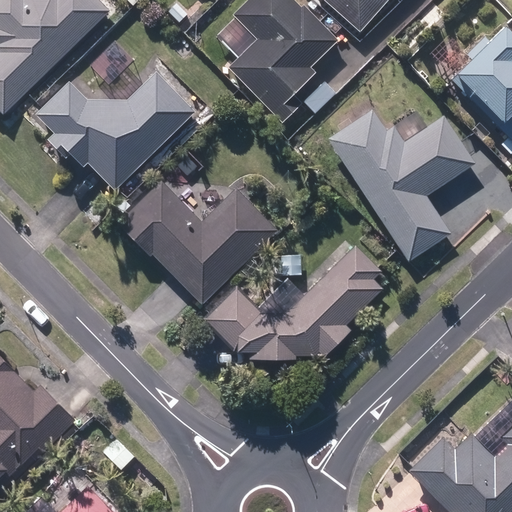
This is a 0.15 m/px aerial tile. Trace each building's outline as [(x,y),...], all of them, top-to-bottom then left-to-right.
[(0,0),(0,114),(2,117),(109,13),(95,0),(0,0)] [(227,71),(282,126),(302,106),(293,98),(316,76),(311,71),(339,43),(303,8),(301,10),(291,0),(249,0),(232,18),(256,42),(227,71)] [(319,0),(359,35),(390,0),(319,0)] [(167,14),(179,26),(188,17),(176,5),(167,14)] [(451,82),(511,145),(511,37),(505,30),(490,45),(484,39),(465,57),(471,63),(451,82)] [(170,47),(183,60),(194,50),(180,37),(170,47)] [(87,165),(116,193),(193,112),(153,75),(128,101),(102,102),(102,87),(85,87),(86,100),(69,84),(36,119),(55,136),(47,144),(66,161),(69,157),(83,170),(87,165)] [(327,142),(409,263),(451,235),(426,199),(475,166),(443,118),(404,144),(393,128),(386,133),(371,112),(327,142)] [(152,257),(201,307),(277,232),(236,190),(201,224),(161,183),(117,226),(150,259),(152,257)] [(258,363),(296,364),(296,358),(314,358),(318,354),(323,359),(350,333),(345,328),(383,292),(373,282),(380,275),(354,248),(285,315),(262,315),(236,289),(203,321),(235,355),(258,355),(258,363)] [(0,478),(2,476),(7,481),(38,450),(43,455),(76,422),(40,387),(34,394),(0,360),(0,478)] [(511,511),(511,426),(499,439),(507,447),(494,459),(471,435),(454,452),(442,440),(408,473),(445,511),(511,511)] [(110,511),(86,488),(61,511),(110,511)]
